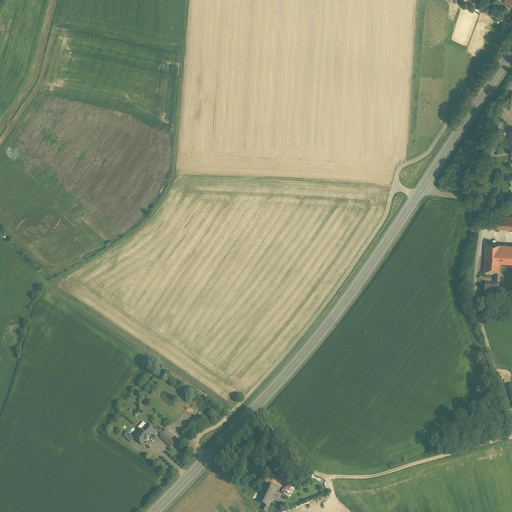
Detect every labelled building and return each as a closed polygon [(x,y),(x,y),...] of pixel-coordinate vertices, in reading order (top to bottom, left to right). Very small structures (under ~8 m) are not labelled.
[(511,217),(491,217),(491,230),(511,230),(511,217)] [(511,245),(488,244),(486,276),(496,277),(501,277),(502,261),(511,261),(511,245)] [(496,284),(487,284),(487,294),(502,295),(502,284),(496,284)] [(156,433),(148,425),(140,434),(138,432),(133,438),(143,447),(148,442),(149,443),(153,440),(151,438),(156,433)] [(178,442),(167,432),(161,439),(172,449),(178,442)] [(268,511),(278,489),(267,485),(263,496),(260,495),(257,503),(264,506),(262,510),(267,511),(268,511)]
